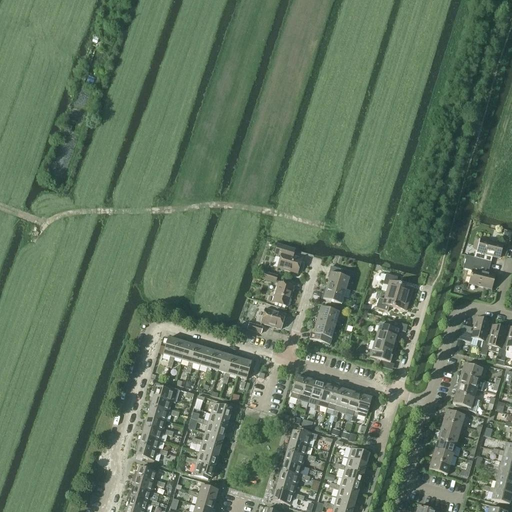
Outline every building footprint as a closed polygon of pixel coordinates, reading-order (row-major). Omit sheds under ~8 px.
[(490,263),(486,262),(488,256),(499,259),(502,247),(487,243),(488,239),(480,237),(476,252),(475,252),(473,258),(466,256),(463,270),(471,272),(468,284),(491,290),(494,277),(483,275),(485,269),(488,270),(490,263)] [(297,275),(301,260),(288,256),(290,250),(277,246),(274,255),(280,257),(277,269),(297,275)] [(330,275),(327,284),(345,290),(350,276),(350,274),(330,268),(330,269),(328,274),(330,275)] [(275,283),(277,277),(263,273),(261,279),(275,283)] [(388,287),(385,294),(408,300),(412,289),(395,284),(397,278),(385,275),(382,285),(388,287)] [(287,308),(293,288),(278,284),(272,304),(287,308)] [(341,304),(345,290),(327,284),(324,294),(323,293),(321,299),(320,300),(341,306),(342,304),(341,304)] [(405,312),(408,300),(385,294),(383,300),(378,299),(375,309),(387,313),(389,307),(405,312)] [(318,315),(315,325),(334,330),(338,316),(338,314),(318,308),(318,309),(318,310),(316,315),(318,315)] [(280,330),(285,316),(264,310),(260,324),(280,330)] [(385,328),(404,333),(406,326),(387,320),(385,328)] [(458,341),(464,342),(470,344),(471,340),(482,342),(483,342),(484,336),(485,336),(488,323),(476,320),(473,330),(461,327),(458,341)] [(260,334),(262,328),(249,324),(247,330),(260,334)] [(329,344),(334,330),(315,325),(312,334),(311,334),(309,339),(309,340),(329,346),(330,344),(329,344)] [(378,328),(374,342),(392,348),(395,338),(397,339),(398,333),(399,333),(399,332),(379,326),(378,328)] [(480,350),(479,355),(485,357),(487,352),(497,354),(494,365),(495,365),(503,337),(503,336),(505,330),(493,327),(490,336),(490,337),(487,336),(485,336),(484,336),(483,342),(482,342),(480,350)] [(503,337),(495,365),(503,367),(505,358),(504,358),(505,353),(511,354),(511,328),(511,329),(508,339),(503,337)] [(167,339),(162,356),(170,358),(167,368),(169,369),(177,342),(167,339)] [(177,342),(169,369),(171,369),(174,359),(181,361),(186,345),(177,342)] [(390,357),(392,348),(374,342),(370,356),(369,358),(389,364),(390,363),(391,358),(390,357)] [(186,345),(181,361),(188,363),(185,373),(187,374),(195,348),(186,345)] [(195,348),(187,374),(189,375),(192,365),(199,367),(204,350),(195,348)] [(204,350),(199,367),(207,369),(204,379),(206,379),(214,353),(204,350)] [(214,353),(206,379),(208,380),(211,370),(218,372),(223,356),(214,353)] [(223,356),(218,372),(225,374),(222,384),(224,385),(232,358),(223,356)] [(232,358),(224,385),(226,385),(229,376),(236,378),(241,361),(232,358)] [(241,361),(236,378),(246,380),(251,364),(241,361)] [(464,365),(461,375),(479,381),(483,367),(472,363),(471,368),(464,365)] [(461,375),(458,385),(476,390),(479,381),(461,375)] [(291,394),(289,399),(297,401),(298,396),(300,397),(305,380),(296,377),(291,394)] [(297,401),(295,406),(299,407),(301,402),(308,404),(309,399),(314,383),(305,380),(300,397),(298,396),(297,401)] [(309,399),(308,404),(315,406),(316,401),(319,402),(323,386),(314,383),(309,399)] [(458,385),(455,395),(473,400),(476,390),(458,385)] [(315,406),(313,411),(318,413),(319,408),(326,410),(333,388),(323,386),(319,402),(316,401),(315,406)] [(154,391),(152,398),(171,403),(174,393),(153,387),(152,391),(154,391)] [(333,388),(326,410),(333,412),(335,407),(337,408),(342,391),(333,388)] [(333,412),(332,417),(334,418),(336,418),(338,413),(345,415),(346,410),(351,394),(342,391),(337,408),(335,407),(333,412)] [(346,410),(345,415),(352,417),(350,422),(354,424),(356,418),(357,417),(357,414),(355,413),(360,397),(351,394),(346,410)] [(455,395),(452,405),(455,406),(454,408),(476,414),(479,402),(473,400),(455,395)] [(360,397),(355,413),(357,414),(357,417),(365,419),(371,400),(360,397)] [(168,413),(167,415),(172,417),(173,413),(169,411),(171,403),(152,398),(150,405),(148,404),(147,407),(168,413)] [(213,405),(210,415),(228,420),(230,414),(233,414),(234,411),(213,405)] [(149,411),(147,418),(165,423),(167,415),(168,413),(147,407),(146,410),(149,411)] [(446,412),(443,422),(461,427),(464,417),(446,412)] [(207,425),(228,431),(229,428),(226,427),(228,420),(210,415),(208,423),(207,425)] [(162,433),(162,435),(166,436),(168,432),(163,431),(165,423),(147,418),(145,424),(142,424),(141,427),(162,433)] [(206,427),(204,435),(222,440),(224,433),(227,434),(228,431),(207,425),(208,423),(203,421),(201,425),(206,427)] [(443,422),(440,432),(458,437),(461,427),(443,422)] [(143,430),(141,437),(159,442),(162,435),(162,433),(141,427),(141,430),(143,430)] [(291,436),(289,443),(307,448),(310,441),(315,442),(317,437),(296,431),(295,434),(290,432),(289,435),(291,436)] [(440,432),(437,441),(455,447),(458,437),(440,432)] [(201,444),(222,450),(223,447),(220,447),(222,440),(204,435),(202,442),(201,444)] [(347,441),(354,443),(356,436),(349,435),(347,441)] [(156,452),(156,454),(161,456),(162,452),(157,450),(159,442),(141,437),(139,444),(137,443),(136,446),(156,452)] [(201,446),(198,454),(217,459),(219,453),(221,454),(222,450),(201,444),(202,442),(197,441),(196,445),(201,446)] [(437,441),(434,451),(452,457),(455,447),(437,441)] [(304,458),(304,460),(309,461),(310,457),(305,456),(307,448),(289,443),(287,449),(285,449),(284,452),(304,458)] [(492,454),(502,457),(503,455),(511,457),(511,446),(505,445),(503,453),(493,450),(492,454)] [(153,463),(156,454),(156,452),(136,446),(135,449),(137,450),(135,457),(153,463)] [(347,460),(366,465),(368,459),(370,459),(371,456),(358,452),(359,449),(351,447),(347,460)] [(434,451),(431,461),(449,467),(452,457),(434,451)] [(285,456),(283,462),(302,468),(304,460),(304,458),(284,452),(283,455),(285,456)] [(195,464),(216,470),(217,467),(215,466),(217,459),(198,454),(196,462),(195,464)] [(511,457),(503,455),(502,457),(500,464),(511,467),(511,457)] [(195,466),(192,474),(191,477),(207,482),(208,479),(211,479),(213,472),(215,473),(216,470),(195,464),(196,462),(191,460),(190,465),(195,466)] [(345,468),(366,473),(364,472),(366,465),(347,460),(345,468)] [(446,477),(449,467),(431,461),(428,471),(446,477)] [(299,477),(298,480),(303,481),(304,477),(299,475),(302,468),(283,462),(281,469),(279,468),(278,471),(299,477)] [(487,473),(497,475),(498,473),(511,476),(511,467),(500,464),(498,471),(488,468),(487,473)] [(344,472),(342,479),(360,485),(362,478),(364,479),(365,476),(344,470),(345,468),(343,467),(340,466),(339,470),(344,472)] [(154,484),(153,486),(158,488),(159,483),(154,482),(157,474),(138,468),(136,475),(134,475),(133,478),(154,484)] [(279,475),(277,482),(296,487),(298,480),(299,477),(278,471),(277,474),(279,475)] [(497,475),(495,482),(511,486),(511,476),(498,473),(497,475)] [(134,482),(132,488),(151,494),(153,486),(154,484),(133,478),(132,481),(134,482)] [(339,487),(360,493),(360,492),(358,492),(360,485),(342,479),(341,479),(339,487)] [(293,497),(292,499),(297,501),(298,496),(294,495),(296,487),(277,482),(275,488),(273,488),(272,491),(293,497)] [(482,491),(492,494),(493,492),(511,496),(511,491),(511,486),(495,482),(494,490),(483,487),(482,491)] [(338,491),(336,499),(354,504),(356,498),(358,498),(359,495),(339,489),(339,487),(334,486),(333,490),(338,491)] [(201,487),(198,495),(198,497),(214,502),(217,492),(201,487)] [(148,503),(147,506),(152,507),(153,503),(149,501),(151,494),(132,488),(130,495),(128,494),(127,497),(148,503)] [(290,507),(292,499),(293,497),(272,491),(271,494),(274,495),(272,502),(290,507)] [(493,492),(492,494),(491,501),(508,506),(511,496),(493,492)] [(197,499),(195,507),(211,511),(214,502),(198,497),(198,495),(193,493),(192,498),(197,499)] [(129,501),(127,508),(140,511),(145,511),(147,506),(148,503),(127,497),(126,500),(129,501)] [(336,499),(333,507),(333,509),(343,511),(354,511),(352,511),(354,504),(336,499)]
